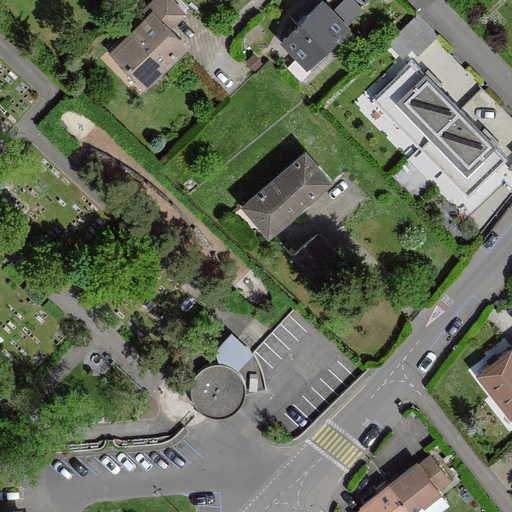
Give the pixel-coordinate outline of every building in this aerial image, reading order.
[(153,15),(116,52),(132,68),(134,65),(148,81),(182,48),(166,32),(186,13),(173,0),(156,0),(148,9),(153,15)] [(349,26),(323,0),(283,40),(304,60),(318,46),(323,51),(349,26)] [(351,18),(366,6),(361,0),(343,0),(339,3),(351,18)] [(422,10),(393,40),(413,58),(441,27),(422,10)] [(477,132),(443,164),(468,190),(502,157),(477,132)] [(307,153),(247,204),(269,230),(329,179),(307,153)] [(341,261),(318,236),(296,256),(319,281),(341,261)] [(228,364),(236,369),(254,351),(231,332),(215,349),(219,362),(228,364)] [(511,348),(483,371),(511,407),(511,348)] [(228,364),(219,362),(213,362),(205,365),(198,371),(193,379),(191,390),(192,399),(197,407),(204,413),(210,415),(219,417),(229,414),(237,409),(242,402),(245,393),(245,385),(242,376),(236,369),(228,364)] [(432,456),(420,465),(438,488),(450,479),(432,456)] [(391,484),(412,511),(440,490),(438,488),(420,465),(418,463),(391,484)] [(391,484),(365,504),(366,506),(370,511),(411,511),(412,511),(391,484)]
